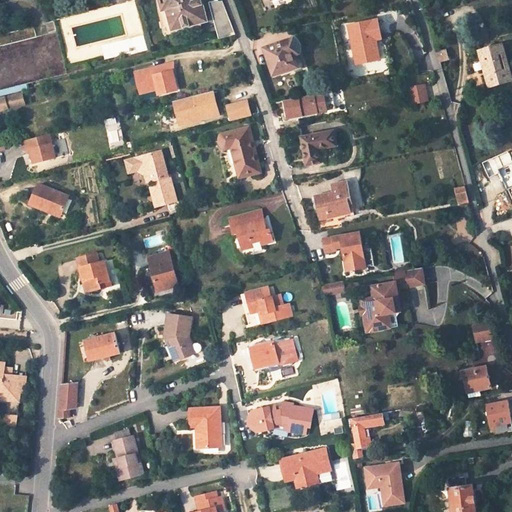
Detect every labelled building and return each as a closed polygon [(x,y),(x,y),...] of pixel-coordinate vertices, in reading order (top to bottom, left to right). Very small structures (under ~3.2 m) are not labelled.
[(207,21),(201,0),(157,0),(164,32),(207,21)] [(223,0),(217,0),(210,2),(219,39),(236,34),(223,0)] [(57,31),(55,21),(47,23),(49,33),(57,31)] [(379,21),(350,27),(358,64),(381,60),(377,40),(383,39),(379,21)] [(145,49),(142,37),(103,47),(105,57),(132,51),(132,52),(145,49)] [(294,40),(266,49),(274,75),(299,67),(295,55),(298,54),(299,52),(301,49),(301,47),(300,45),(300,44),(298,42),(295,40),(294,40)] [(503,45),(480,51),(490,86),(508,82),(505,70),(509,69),(503,45)] [(173,63),(161,66),(163,74),(173,71),(173,63)] [(161,66),(136,72),(140,90),(157,86),(158,89),(159,94),(178,90),(173,71),(163,74),(161,66)] [(0,97),(29,90),(27,84),(0,91),(0,97)] [(428,101),(425,84),(410,87),(413,104),(428,101)] [(154,90),(140,94),(142,99),(156,96),(154,90)] [(176,101),(180,121),(201,116),(202,119),(220,115),(214,91),(176,101)] [(336,109),(333,91),(285,100),(289,118),(336,109)] [(0,110),(25,104),(23,94),(0,99),(0,110)] [(252,116),(248,101),(229,106),(232,121),(252,116)] [(181,125),(202,119),(201,116),(180,121),(181,125)] [(120,119),(107,122),(109,128),(121,125),(120,119)] [(261,171),(250,128),(231,133),(225,135),(224,136),(222,138),(222,140),(222,141),(222,143),(223,145),(224,147),(228,148),(235,147),(242,176),(261,171)] [(335,131),(303,137),(308,165),(322,163),(319,149),(338,146),(335,131)] [(58,157),(52,134),(25,141),(27,151),(33,150),(37,163),(58,157)] [(161,151),(135,158),(138,170),(146,174),(148,183),(154,181),(156,187),(152,188),(157,207),(177,202),(172,183),(170,184),(168,177),(161,151)] [(335,192),(317,197),(321,220),(340,216),(341,220),(355,217),(348,183),(334,185),(335,192)] [(69,197),(39,184),(30,203),(48,210),(49,208),(62,213),(69,197)] [(468,189),(458,191),(460,203),(470,201),(468,189)] [(208,202),(198,205),(200,211),(210,208),(208,202)] [(264,217),(262,210),(231,218),(232,225),(264,217)] [(261,245),(274,242),(270,229),(267,230),(264,217),(232,225),(235,235),(239,233),(244,250),(255,247),(255,244),(260,242),(261,245)] [(363,250),(360,233),(333,237),(325,239),(327,252),(335,250),(335,248),(343,247),(347,271),(374,267),(371,249),(363,250)] [(168,253),(147,259),(156,293),(178,287),(168,253)] [(95,255),(77,260),(86,294),(100,290),(99,285),(108,282),(103,263),(97,265),(95,255)] [(423,268),(395,273),(396,283),(373,287),(375,299),(376,303),(363,305),(368,332),(392,328),(389,314),(397,312),(396,306),(401,305),(398,289),(425,284),(423,268)] [(345,292),(344,282),(332,284),(334,294),(345,292)] [(323,286),(324,296),(334,294),(332,284),(323,286)] [(267,286),(249,290),(251,300),(248,301),(250,310),(254,309),(261,307),(265,306),(266,312),(262,313),(265,322),(295,315),(292,302),(286,303),(284,292),(274,294),(269,295),(267,286)] [(243,292),(245,301),(248,310),(250,310),(248,301),(251,300),(249,290),(243,292)] [(402,312),(401,305),(396,306),(397,312),(389,314),(392,328),(399,327),(398,318),(402,312)] [(143,322),(140,311),(125,315),(127,326),(143,322)] [(188,335),(191,316),(170,314),(168,314),(165,333),(168,333),(167,340),(174,360),(189,354),(186,347),(192,345),(191,343),(188,335)] [(493,339),(490,322),(474,325),(477,342),(493,339)] [(114,333),(85,340),(89,360),(119,353),(114,333)] [(290,339),(293,355),(289,361),(295,360),(300,359),(295,338),(290,339)] [(260,365),(280,361),(284,362),(289,361),(293,355),(290,339),(276,342),(276,340),(255,345),(260,365)] [(89,360),(85,340),(77,342),(82,362),(89,360)] [(200,349),(201,346),(200,343),(197,341),(194,342),(191,343),(192,345),(186,347),(189,354),(197,351),(200,349)] [(0,399),(9,400),(9,397),(21,398),(22,392),(18,391),(20,375),(12,374),(9,371),(9,368),(6,367),(7,364),(0,363),(0,399)] [(492,388),(487,366),(464,371),(457,372),(459,379),(465,378),(469,397),(482,395),(481,390),(492,388)] [(440,383),(437,373),(428,375),(431,386),(440,383)] [(22,392),(25,392),(26,376),(20,375),(18,391),(22,392)] [(62,385),(61,409),(60,418),(71,416),(71,408),(77,407),(78,383),(62,385)] [(511,419),(508,401),(487,405),(493,435),(511,430),(511,419)] [(259,431),(277,428),(308,434),(309,426),(313,426),(316,411),(296,407),(296,405),(286,403),(285,404),(284,409),(278,410),(277,406),(277,405),(255,410),(251,416),(253,426),(259,431)] [(223,447),(222,408),(192,409),(193,427),(198,427),(203,427),(204,448),(223,447)] [(365,427),(385,423),(383,412),(353,418),(359,447),(373,445),(369,430),(366,431),(365,427)] [(18,428),(19,417),(12,417),(6,421),(5,427),(18,428)] [(130,430),(117,433),(119,441),(132,437),(130,430)] [(116,441),(120,460),(122,468),(117,469),(120,482),(145,476),(142,464),(138,464),(136,456),(140,455),(135,436),(132,437),(119,441),(116,441)] [(329,448),(284,459),(289,480),(299,478),(304,477),(306,487),(322,483),(320,473),(329,471),(327,464),(333,463),(329,448)] [(406,502),(399,463),(391,464),(391,466),(386,467),(386,465),(365,468),(368,483),(381,480),(382,486),(385,505),(406,502)] [(465,478),(451,480),(454,511),(471,511),(477,511),(474,486),(466,486),(465,478)] [(382,486),(381,480),(368,483),(369,489),(382,486)] [(217,491),(198,496),(202,511),(210,509),(208,500),(219,497),(217,491)] [(210,509),(202,511),(198,511),(227,511),(227,510),(224,496),(219,497),(208,500),(210,509)]
